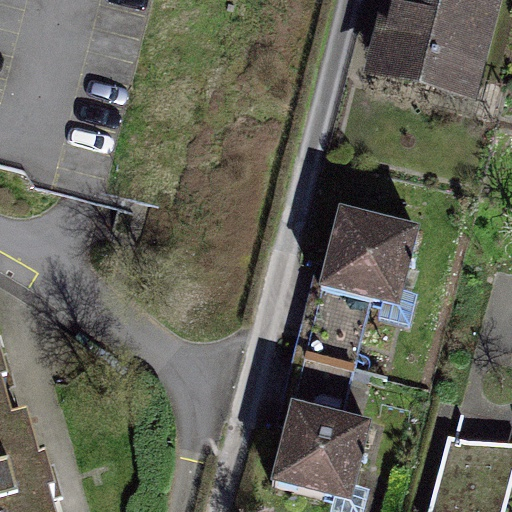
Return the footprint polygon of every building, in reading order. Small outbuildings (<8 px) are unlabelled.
[(500,6),(479,0),(372,0),(347,91),(466,125),(500,6)] [(416,239),(342,221),(321,305),(396,323),(416,239)] [(0,472),(38,462),(29,428),(11,433),(0,394),(0,472)] [(345,511),(369,432),(295,410),(268,502),(300,511),(345,511)] [(511,461),(449,445),(431,511),(505,511),(511,487),(511,461)] [(52,511),(38,462),(0,472),(0,511),(52,511)]
